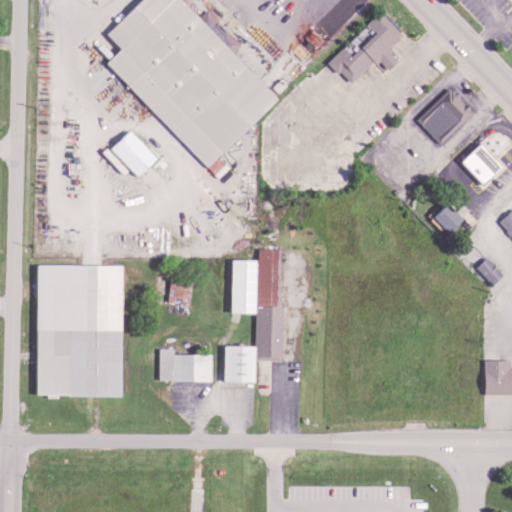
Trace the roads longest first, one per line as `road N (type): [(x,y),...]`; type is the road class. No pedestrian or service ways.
road 1 (tertiary): [(511,440),(0,439)]
road 2 (residential): [(7,440),(16,0)]
road 3 (primary): [(511,95),(419,0)]
